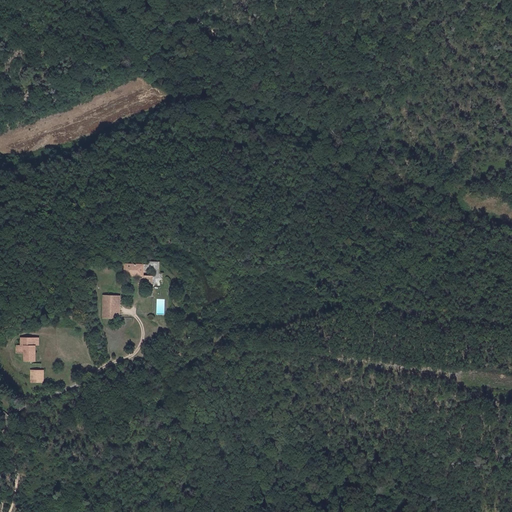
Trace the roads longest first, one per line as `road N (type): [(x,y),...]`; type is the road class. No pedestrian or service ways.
road 1 (track): [(402,181),(375,145),(178,0)]
road 2 (track): [(511,230),(451,210),(402,181)]
